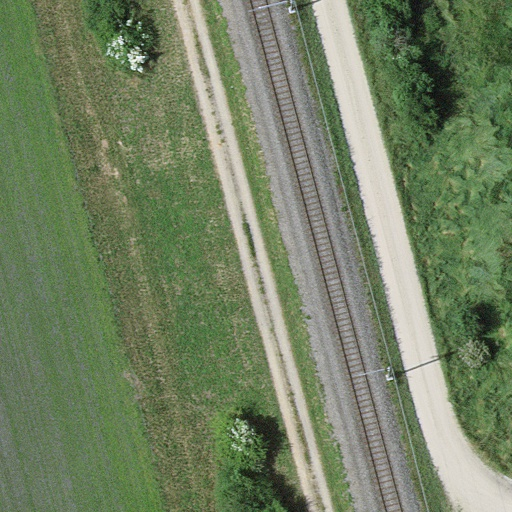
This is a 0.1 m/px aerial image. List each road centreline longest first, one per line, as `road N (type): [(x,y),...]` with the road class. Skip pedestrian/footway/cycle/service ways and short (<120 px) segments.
road 1 (track): [(511,503),(474,484),(451,457),(436,419),(326,0)]
road 2 (track): [(321,511),(185,0)]
